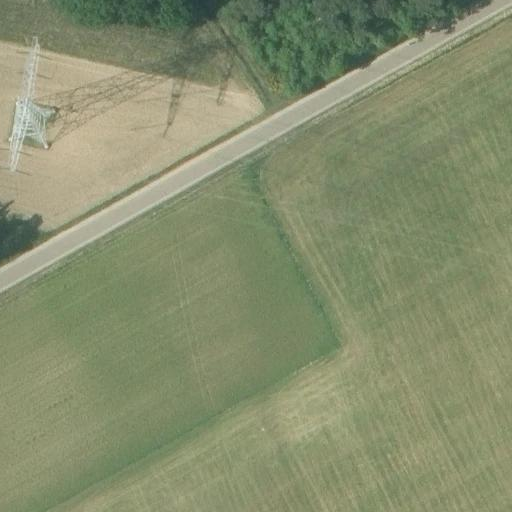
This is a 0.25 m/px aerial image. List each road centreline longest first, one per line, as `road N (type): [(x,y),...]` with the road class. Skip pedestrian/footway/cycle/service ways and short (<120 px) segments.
road 1 (unclassified): [(0,282),(505,0)]
road 2 (track): [(291,119),(211,0)]
